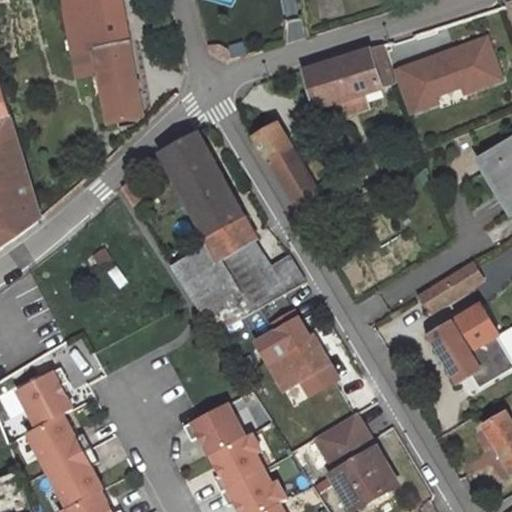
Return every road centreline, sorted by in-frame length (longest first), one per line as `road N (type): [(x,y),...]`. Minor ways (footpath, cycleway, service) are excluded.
road 1 (unclassified): [(211,96),(461,511)]
road 2 (unclassified): [(211,96),(53,233),(0,268)]
road 3 (unclassified): [(463,0),(257,64),(211,96)]
